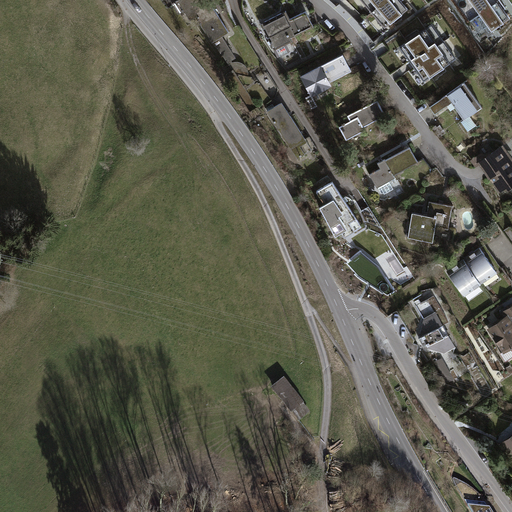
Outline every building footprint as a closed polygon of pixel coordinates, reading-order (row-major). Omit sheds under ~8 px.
[(208,0),(179,0),(191,18),(197,14),(203,23),(202,24),(229,66),(234,62),(233,61),(237,58),(223,37),(230,32),(208,0)] [(399,0),(362,0),(385,27),(407,9),(399,0)] [(495,0),(468,0),(491,31),(509,19),(495,0)] [(286,12),(261,24),(274,51),(293,41),(291,38),(314,27),(306,11),(290,20),(286,12)] [(450,63),(425,30),(401,48),(425,81),(450,63)] [(343,54),(300,76),(311,97),(331,86),(330,82),(352,71),(343,54)] [(464,82),(429,107),(435,115),(452,103),(464,120),(482,107),(464,82)] [(350,121),(339,127),(346,141),(365,130),(363,127),(386,115),(377,99),(347,115),(350,121)] [(283,102),(268,112),(298,159),(306,154),(302,147),(309,143),(283,102)] [(482,153),(471,161),(476,168),(479,165),(500,193),(506,189),(508,192),(511,188),(511,156),(503,145),(486,158),(482,153)] [(410,147),(386,160),(385,159),(377,164),(380,169),(369,175),(377,189),(396,178),(395,175),(419,162),(410,147)] [(332,180),(314,191),(322,204),(317,206),(336,236),(342,232),(345,237),(361,227),(332,180)] [(427,215),(412,213),(408,238),(433,243),(436,227),(449,229),(453,206),(429,201),(427,215)] [(480,248),(446,271),(463,296),(498,273),(480,248)] [(433,295),(417,305),(424,316),(419,332),(428,348),(444,352),(456,345),(443,323),(448,320),(433,295)] [(504,318),(487,329),(504,354),(511,348),(511,304),(500,312),(504,318)] [(454,379),(442,357),(434,362),(447,383),(454,379)] [(285,381),(273,390),(292,415),(294,414),(300,422),(311,413),(285,381)] [(511,434),(499,444),(511,461),(511,434)]
